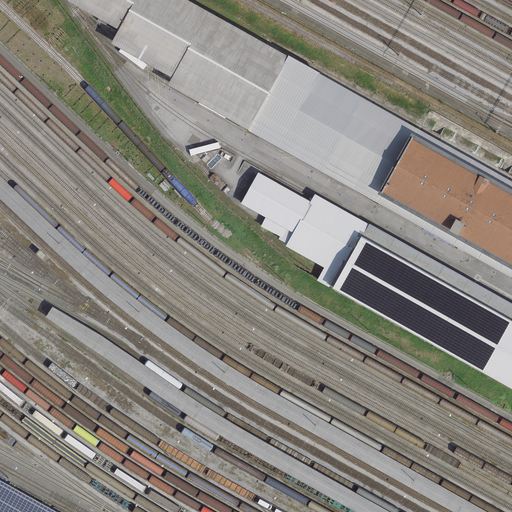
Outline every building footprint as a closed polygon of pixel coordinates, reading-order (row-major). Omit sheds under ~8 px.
[(247,133),(288,59),(181,0),(68,0),(66,4),(117,33),(109,47),(171,81),(166,88),(247,133)] [(416,131),(320,77),(319,78),(288,59),(251,129),(377,200),(416,131)] [(377,200),(251,129),(247,133),(374,204),(377,200)] [(411,139),(511,195),(511,184),(416,131),(411,139)] [(511,195),(411,139),(377,200),(511,275),(511,195)] [(310,204),(257,174),(252,183),(239,206),(264,220),(295,237),(311,208),(309,207),(310,204)] [(0,178),(0,198),(78,272),(112,301),(146,328),(181,353),(219,379),(254,400),(298,425),(454,511),(483,511),(305,413),(261,388),(228,367),(191,343),(156,318),(122,291),(89,263),(0,178)] [(360,242),(369,227),(314,197),(312,199),(310,204),(309,207),(311,208),(295,237),(290,245),(287,250),(323,270),(317,280),(316,283),(328,290),(329,288),(333,291),(360,242)] [(511,277),(511,275),(377,200),(374,204),(510,280),(511,277)] [(295,237),(264,220),(260,229),(290,245),(295,237)] [(511,307),(369,227),(360,242),(511,326),(511,307)] [(511,326),(360,242),(333,291),(331,294),(511,394),(511,326)] [(384,511),(254,439),(213,414),(162,380),(107,342),(52,309),(47,316),(153,392),(170,404),(193,420),(220,436),(354,511),(384,511)] [(0,511),(56,511),(0,480),(0,511)]
